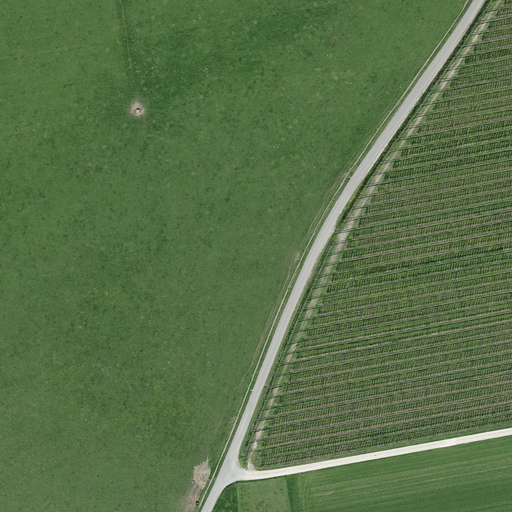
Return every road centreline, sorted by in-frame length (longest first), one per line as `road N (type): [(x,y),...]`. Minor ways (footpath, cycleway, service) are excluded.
road 1 (residential): [(478,0),(322,235),(206,511)]
road 2 (track): [(227,473),(285,472),(511,429)]
